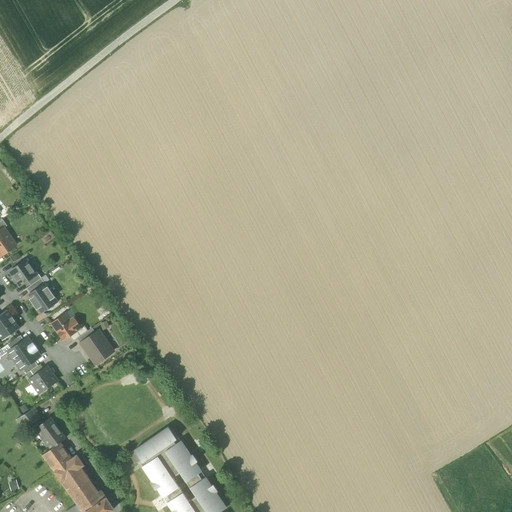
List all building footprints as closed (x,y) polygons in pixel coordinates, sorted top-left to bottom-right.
[(0,256),(0,257),(16,246),(4,228),(4,227),(0,230),(0,256)] [(22,257),(18,251),(11,257),(15,262),(22,257)] [(10,272),(20,286),(27,280),(37,274),(36,274),(27,260),(10,272)] [(27,280),(31,285),(41,278),(42,278),(38,272),(36,274),(37,274),(27,280)] [(45,283),(41,278),(31,285),(27,288),(30,293),(45,283)] [(29,298),(40,314),(58,302),(45,283),(30,293),(32,296),(29,298)] [(0,336),(3,341),(21,328),(7,309),(0,314),(0,336)] [(70,320),(74,317),(76,316),(71,309),(65,314),(70,320)] [(51,323),(64,341),(70,336),(82,328),(74,317),(70,320),(65,314),(51,323)] [(110,327),(107,320),(100,323),(103,330),(110,327)] [(73,341),(78,338),(88,331),(85,326),(82,328),(70,336),(73,341)] [(92,328),(88,331),(78,338),(81,344),(96,333),(92,328)] [(81,344),(96,364),(114,351),(99,330),(96,333),(81,344)] [(8,344),(11,350),(24,341),(21,335),(8,344)] [(9,351),(22,369),(23,368),(35,360),(40,356),(36,351),(37,350),(32,343),(32,344),(28,338),(24,341),(11,350),(9,351)] [(0,357),(9,351),(11,350),(8,344),(0,349),(0,357)] [(23,368),(27,374),(38,366),(35,360),(23,368)] [(41,364),(38,366),(27,374),(26,374),(29,379),(44,369),(41,364)] [(29,379),(39,393),(58,381),(48,366),(44,369),(29,379)] [(16,420),(24,430),(41,417),(35,408),(21,416),(16,420)] [(36,428),(51,449),(60,443),(66,438),(50,417),(36,428)] [(143,462),(145,460),(174,441),(177,439),(168,427),(135,450),(143,462)] [(145,460),(148,463),(158,456),(165,451),(176,444),(174,441),(145,460)] [(180,473),(186,482),(198,474),(202,471),(196,462),(197,461),(193,455),(191,456),(181,441),(176,444),(165,451),(180,473)] [(63,484),(77,504),(83,511),(109,511),(114,509),(104,494),(101,496),(98,492),(81,467),(84,465),(77,455),(71,459),(60,443),(51,449),(42,456),(63,484)] [(141,461),(134,451),(129,454),(135,464),(141,461)] [(158,456),(173,478),(180,473),(165,451),(158,456)] [(163,497),(167,495),(179,487),(173,478),(158,456),(148,463),(143,467),(153,482),(151,483),(156,490),(157,489),(163,497)] [(202,480),(198,474),(186,482),(190,488),(202,480)] [(206,477),(202,480),(190,488),(196,496),(206,511),(219,511),(226,507),(216,492),(218,491),(213,485),(212,486),(206,477)] [(17,480),(9,482),(11,491),(20,489),(17,480)] [(167,495),(171,501),(183,493),(179,487),(167,495)] [(196,511),(189,501),(183,493),(171,501),(167,503),(173,511),(172,511),(196,511)] [(206,511),(196,496),(189,501),(196,511),(206,511)]
